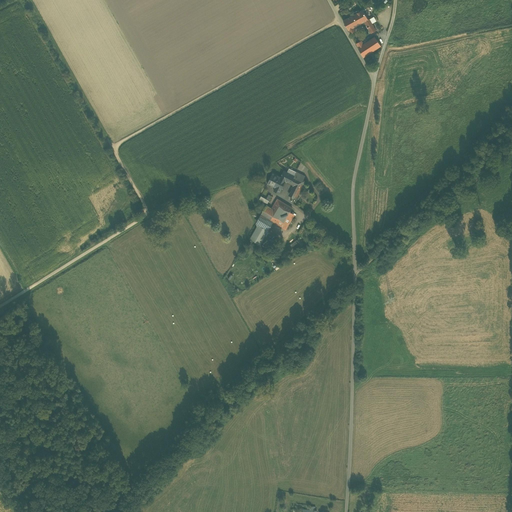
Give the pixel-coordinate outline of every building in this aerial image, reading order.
[(363,10),(355,14),(360,24),(364,22),(368,19),(363,10)] [(353,28),(360,24),(355,14),(343,20),(349,30),(351,34),(355,31),(353,28)] [(371,34),(372,34),(375,32),(368,19),(364,22),(371,34)] [(368,19),(375,32),(377,31),(372,23),(370,19),(368,19)] [(375,37),(364,44),(358,48),(363,57),(381,46),(375,37)] [(286,173),(289,174),(294,177),(295,174),(297,172),(289,168),(286,173)] [(295,174),(294,177),(302,181),(305,176),(297,171),(297,172),(295,174)] [(283,172),(280,177),(275,188),(274,190),(279,193),(286,181),(289,174),(286,173),(283,172)] [(267,184),(275,188),(280,177),(273,173),(267,184)] [(291,183),(294,177),(289,174),(286,181),(291,183)] [(302,181),(294,177),(291,183),(294,185),(291,189),(293,190),(288,199),(294,202),(304,182),(303,182),(302,181)] [(271,209),(275,211),(281,201),(278,199),(271,209)] [(267,213),(265,216),(269,219),(274,222),(285,229),(285,228),(287,226),(292,217),(288,214),(292,208),(281,201),(275,211),(277,213),(278,214),(275,218),(267,213)] [(267,213),(275,218),(278,214),(277,213),(275,211),(271,209),(266,206),(261,214),(265,216),(267,213)] [(264,228),(265,226),(269,219),(265,216),(261,214),(256,224),(258,225),(264,228)] [(274,222),(269,219),(265,226),(264,228),(268,231),(274,222)] [(250,239),(260,245),(268,231),(264,228),(258,225),(250,239)]
